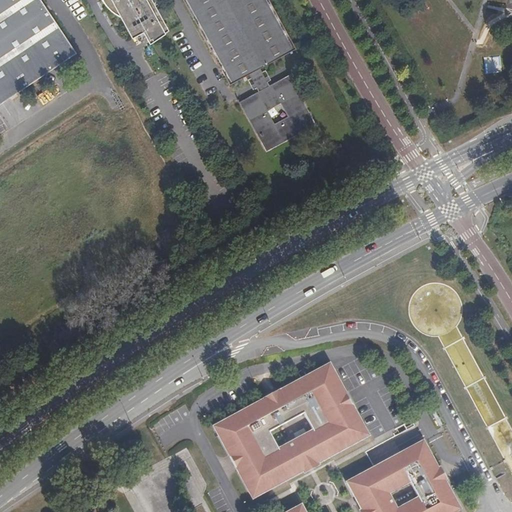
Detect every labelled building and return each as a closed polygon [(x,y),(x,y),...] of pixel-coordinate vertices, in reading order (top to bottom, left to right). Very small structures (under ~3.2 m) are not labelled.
[(36,0),(0,0),(0,105),(75,56),(36,0)] [(98,4),(115,16),(125,35),(138,29),(143,39),(162,29),(146,0),(97,0),(96,1),(98,4)] [(312,123),(309,116),(302,104),(288,77),(269,86),(267,83),(271,81),(264,67),(297,50),(269,0),(180,0),(227,87),(249,75),(254,84),(251,85),(253,90),(256,89),(258,92),(246,99),(238,103),(243,111),(251,126),(264,150),(302,129),(312,123)] [(252,506),(370,443),(331,369),(213,431),(252,506)] [(440,409),(434,413),(441,426),(448,423),(440,409)] [(361,511),(458,511),(461,511),(424,441),(345,482),(361,511)] [(330,511),(321,495),(289,511),(330,511)]
